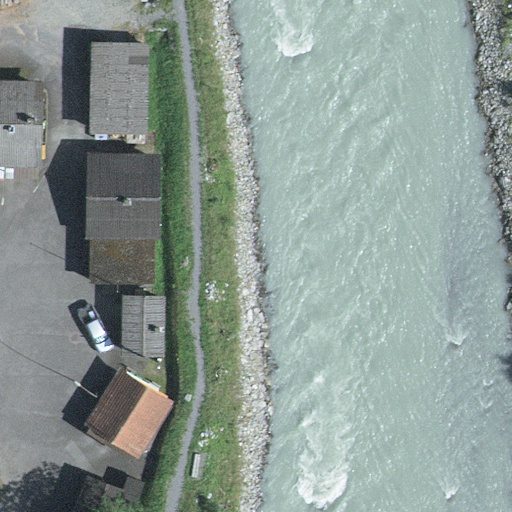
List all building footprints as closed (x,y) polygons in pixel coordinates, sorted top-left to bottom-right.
[(94,43),(93,129),(143,130),(144,44),(94,43)] [(0,159),(34,160),(36,85),(0,84),(0,159)] [(91,157),(90,280),(152,281),(154,158),(91,157)] [(125,297),(123,350),(159,351),(161,298),(125,297)] [(121,374),(90,422),(135,450),(165,402),(121,374)] [(90,478),(76,511),(110,511),(119,489),(90,478)]
